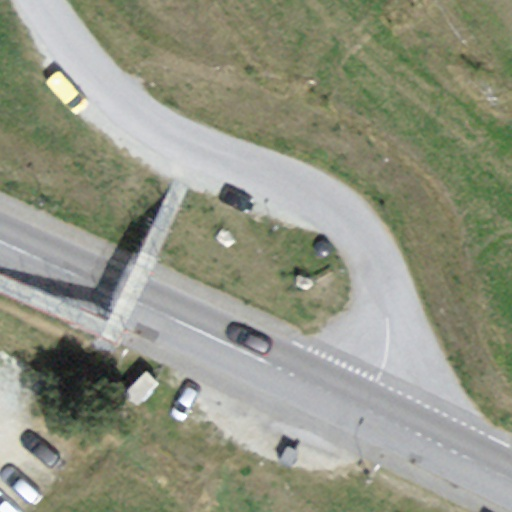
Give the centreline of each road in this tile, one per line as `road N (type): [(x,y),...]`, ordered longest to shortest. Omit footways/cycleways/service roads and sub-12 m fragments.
road 1 (unclassified): [(366,411),(391,321),(388,281),(375,254),(332,215),(145,125),(113,97),(39,0)]
road 2 (secondary): [(0,239),(366,411)]
road 3 (secondary): [(366,411),(511,482)]
